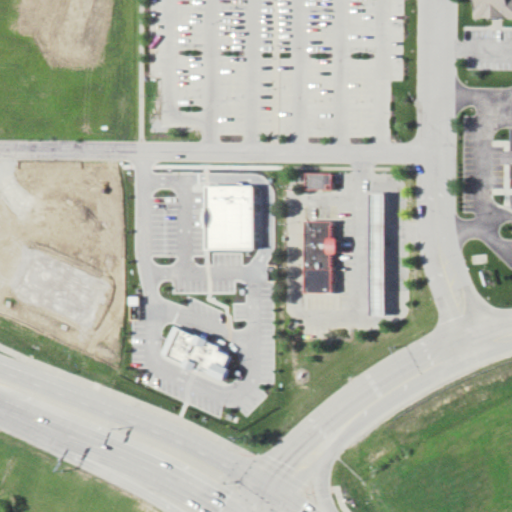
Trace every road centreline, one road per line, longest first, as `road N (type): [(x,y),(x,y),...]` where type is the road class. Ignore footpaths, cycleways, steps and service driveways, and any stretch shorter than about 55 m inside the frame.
road 1 (primary): [(304,511),(161,428),(0,367)]
road 2 (tertiary): [(258,511),(329,428),(432,362),(511,334)]
road 3 (primary): [(0,409),(193,487),(235,511)]
road 4 (residential): [(439,0),(438,229)]
road 5 (tertiary): [(48,430),(181,511)]
road 6 (residential): [(438,229),(431,247),(443,295),(478,344)]
road 7 (residential): [(478,344),(477,310),(438,229)]
